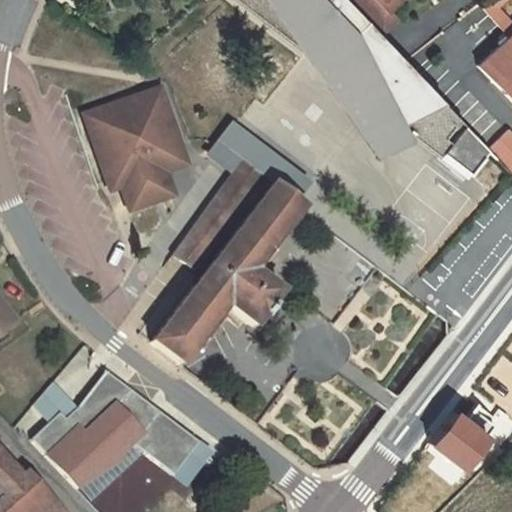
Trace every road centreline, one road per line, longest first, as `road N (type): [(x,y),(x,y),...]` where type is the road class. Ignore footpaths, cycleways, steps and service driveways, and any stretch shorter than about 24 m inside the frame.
road 1 (tertiary): [(328,511),(57,306),(9,224),(0,191)]
road 2 (secondary): [(332,511),(511,302)]
